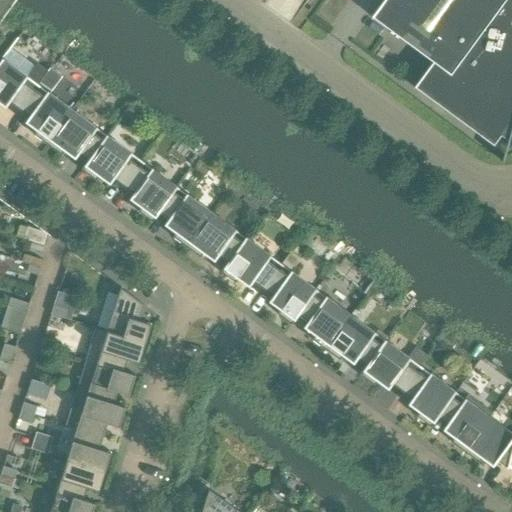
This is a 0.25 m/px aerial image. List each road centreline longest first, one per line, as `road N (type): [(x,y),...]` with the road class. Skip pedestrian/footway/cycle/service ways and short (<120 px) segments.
road 1 (residential): [(190,286),(499,511)]
road 2 (unclassified): [(491,185),(232,0)]
road 3 (residential): [(122,511),(190,286)]
road 4 (residential): [(0,149),(190,286)]
